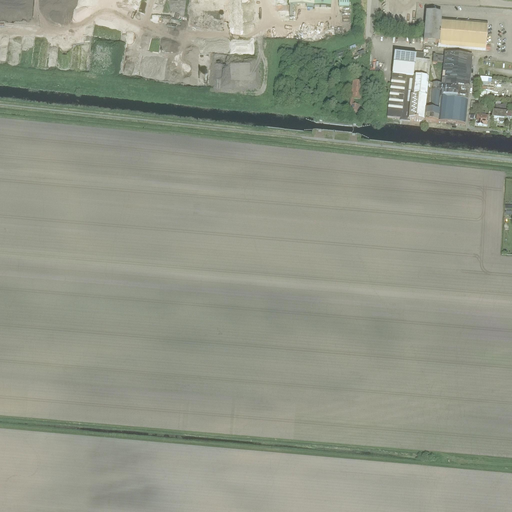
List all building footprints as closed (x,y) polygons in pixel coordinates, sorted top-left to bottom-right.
[(288,0),(288,6),(290,6),(289,17),(292,17),(293,7),(314,7),(331,8),(330,0),(288,0)] [(486,51),(487,42),(488,25),(487,25),(441,21),(441,15),(426,14),(423,43),(439,44),(439,47),(458,49),(461,49),(485,51),(486,51)] [(335,54),(336,57),(337,60),(345,57),(344,54),(347,52),(347,50),(335,54)] [(389,99),(387,118),(394,119),(400,119),(400,121),(409,122),(410,121),(425,122),(426,111),(428,85),(430,62),(423,61),(424,54),(415,53),(414,57),(395,54),(392,75),(391,77),(391,85),(389,99)] [(426,111),(425,122),(438,124),(438,123),(465,126),(467,102),(468,102),(469,88),(472,57),(460,55),(457,55),(445,54),(444,57),(433,56),(433,64),(437,64),(437,62),(444,63),(441,85),(433,84),(433,86),(428,85),(426,111)] [(352,82),(351,96),(350,105),(347,105),(347,111),(349,111),(349,113),(359,114),(360,112),(362,112),(363,107),(360,106),(363,83),(352,82)] [(511,114),(506,113),(506,105),(496,106),(495,112),(492,112),(492,118),(499,119),(499,122),(500,122),(502,123),(504,122),(504,120),(506,120),(506,119),(511,119),(511,114)] [(476,122),(477,123),(477,126),(482,126),(487,126),(488,117),(477,116),(475,115),(470,115),(469,119),(476,120),(476,122)]
